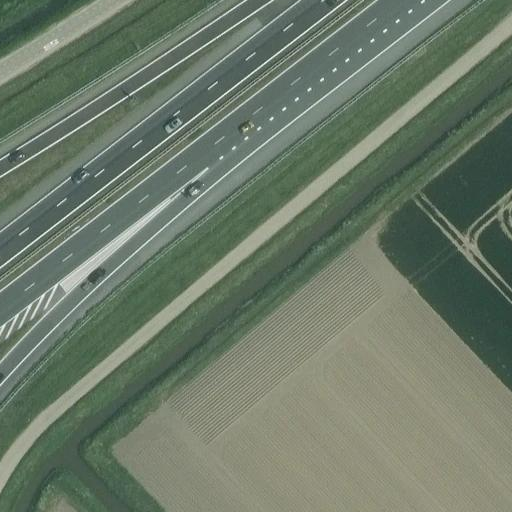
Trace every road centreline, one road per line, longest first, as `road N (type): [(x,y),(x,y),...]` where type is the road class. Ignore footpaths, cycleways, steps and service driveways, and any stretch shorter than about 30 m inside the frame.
road 1 (unclassified): [(10,511),(30,463),(75,410),(511,39)]
road 2 (motorway): [(322,0),(0,249)]
road 3 (motorway): [(257,0),(0,168)]
road 4 (motorway): [(0,375),(171,208),(191,181),(197,155)]
road 5 (motorway): [(197,155),(398,0)]
road 6 (motorway): [(0,308),(197,155)]
road 7 (unclassified): [(0,69),(102,0)]
